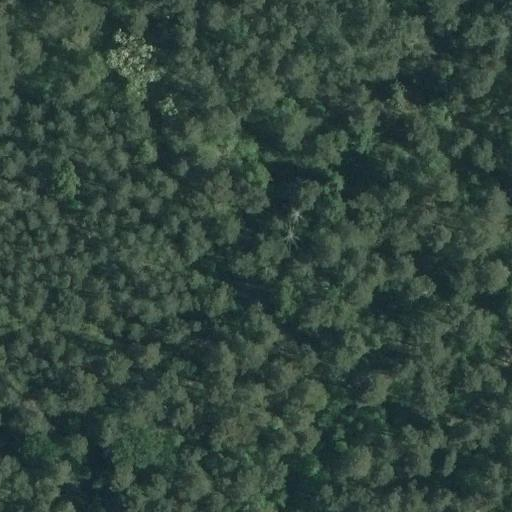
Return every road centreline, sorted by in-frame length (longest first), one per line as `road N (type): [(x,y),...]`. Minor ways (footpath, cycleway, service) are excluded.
road 1 (track): [(495,0),(449,32),(387,104),(253,290),(186,347),(0,453)]
road 2 (track): [(253,290),(137,78),(117,0)]
